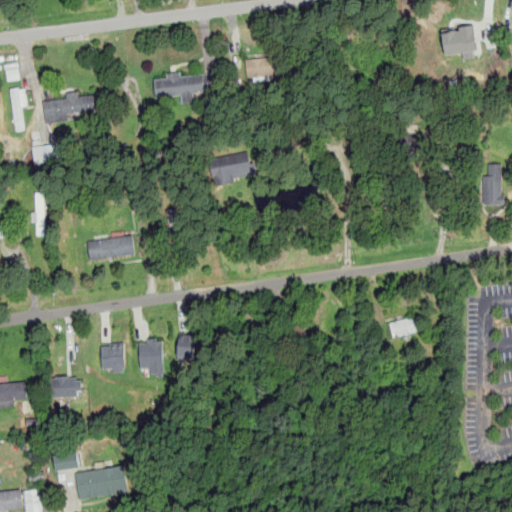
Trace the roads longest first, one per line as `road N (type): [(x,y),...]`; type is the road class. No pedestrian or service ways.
road 1 (residential): [(0,321),(508,247)]
road 2 (residential): [(0,37),(289,0)]
